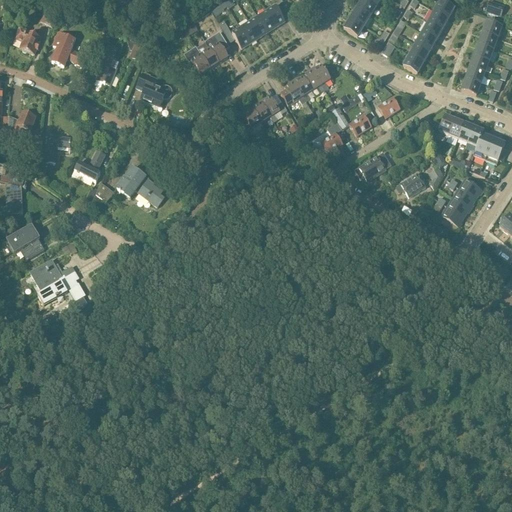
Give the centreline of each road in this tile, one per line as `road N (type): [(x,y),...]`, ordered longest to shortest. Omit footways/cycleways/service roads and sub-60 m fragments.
road 1 (residential): [(461,260),(337,175),(443,98)]
road 2 (residential): [(80,218),(147,255),(161,251),(204,199),(204,174),(188,151)]
road 3 (residential): [(188,151),(0,70)]
road 4 (residential): [(188,151),(208,109),(320,34)]
road 5 (residential): [(443,98),(320,34)]
